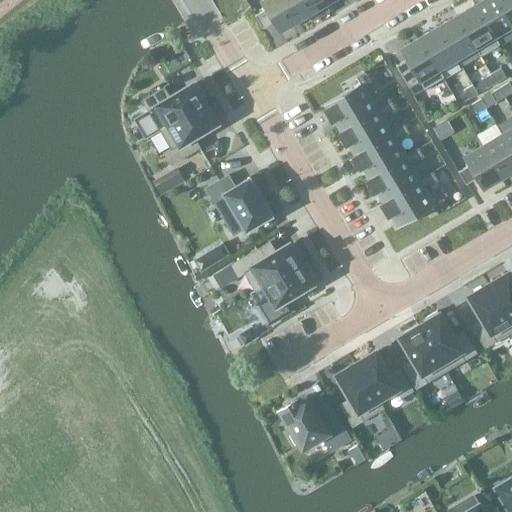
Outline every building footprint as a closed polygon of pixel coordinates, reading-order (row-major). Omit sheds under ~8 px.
[(297,21),(283,0),(262,0),(261,1),(266,9),(255,16),(262,29),(273,22),(279,32),(297,21)] [(283,0),(297,21),(311,13),(315,21),(323,16),(313,0),(283,0)] [(313,0),(323,16),(330,12),(325,4),(332,0),(313,0)] [(511,25),(511,24),(497,0),(482,0),(475,5),(499,45),(494,37),(511,25)] [(511,0),(497,0),(511,24),(511,0)] [(499,45),(475,5),(456,16),(480,56),(499,45)] [(480,56),(456,16),(438,27),(457,59),(474,48),(479,57),(480,56)] [(457,59),(438,27),(419,38),(443,78),(444,78),(439,70),(457,59)] [(443,78),(419,38),(400,50),(406,60),(395,66),(408,88),(419,82),(424,90),(443,78)] [(505,77),(501,70),(492,76),(496,83),(505,77)] [(327,108),(324,110),(332,123),(335,121),(341,131),(377,110),(376,108),(367,93),(374,88),(365,72),(356,78),(361,85),(326,106),(327,108)] [(496,83),(492,76),(482,81),(487,89),(496,83)] [(511,92),(511,88),(508,82),(499,88),(504,97),(511,92)] [(170,98),(164,88),(142,101),(160,131),(205,104),(204,103),(201,98),(204,96),(196,83),(170,98)] [(477,94),(472,85),(463,91),(468,100),(477,94)] [(504,97),(499,88),(490,94),(495,102),(504,97)] [(486,108),(481,99),(472,105),(477,113),(486,108)] [(341,131),(338,133),(346,146),(349,144),(356,155),(391,133),(390,132),(381,116),(385,113),(386,115),(396,109),(390,100),(376,108),(377,110),(341,131)] [(171,165),(197,149),(199,148),(193,137),(216,124),(205,106),(206,105),(205,104),(160,131),(170,149),(164,153),(171,165)] [(356,155),(353,157),(360,170),(364,168),(370,179),(406,157),(405,156),(395,140),(400,137),(400,139),(410,133),(404,124),(390,132),(391,133),(356,155)] [(511,127),(502,134),(511,151),(511,127)] [(511,171),(511,151),(502,134),(483,145),(502,177),(511,171)] [(502,177),(483,145),(464,157),(470,167),(459,173),(466,186),(477,180),(483,189),(502,177)] [(409,164),(414,161),(415,162),(424,157),(419,147),(405,156),(406,157),(370,179),(367,180),(375,194),(378,192),(384,202),(420,181),(419,180),(409,164)] [(420,181),(384,202),(381,204),(389,217),(392,215),(399,226),(434,204),(424,187),(428,185),(429,186),(438,180),(433,171),(419,180),(420,181)] [(211,202),(222,196),(234,216),(223,222),(231,236),(245,228),(245,229),(246,231),(248,230),(270,217),(272,216),(271,214),(250,179),(249,177),(245,180),(232,188),(226,177),(204,190),(211,202)] [(255,291),(300,264),(300,263),(299,263),(288,245),(265,259),(259,248),(230,265),(237,277),(244,273),(255,291)] [(301,266),(300,264),(255,291),(256,292),(264,287),(270,297),(256,306),(258,308),(255,310),(263,324),(266,322),(267,325),(292,310),(286,299),(311,284),(301,266)] [(489,284),(488,285),(511,325),(511,281),(507,274),(489,285),(489,284)] [(484,348),(511,331),(511,325),(488,285),(486,286),(487,286),(469,297),(482,320),(472,326),(484,348)] [(420,325),(419,326),(446,371),(476,353),(463,332),(452,338),(437,311),(423,319),(425,323),(420,326),(420,325)] [(446,371),(419,326),(418,327),(400,338),(413,361),(403,367),(416,389),(446,371)] [(335,363),(383,341),(377,329),(304,362),(315,385),(327,380),(318,360),(331,354),(335,363)] [(357,363),(355,364),(382,409),(383,408),(378,400),(395,389),(401,398),(412,391),(399,369),(389,376),(375,353),(357,363)] [(382,409),(355,364),(354,365),(336,376),(350,399),(339,405),(352,427),(382,409)] [(338,457),(303,395),(270,414),(301,478),(338,457)] [(511,511),(511,478),(496,488),(510,511),(511,511)]
